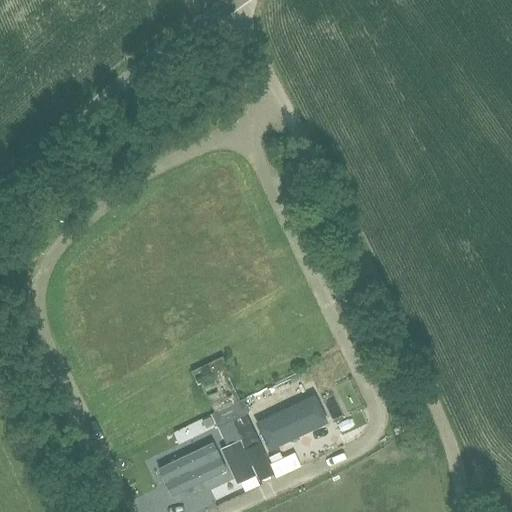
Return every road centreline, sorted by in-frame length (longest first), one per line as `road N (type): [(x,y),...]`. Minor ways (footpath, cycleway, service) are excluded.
road 1 (track): [(300,138),(442,427),(464,511)]
road 2 (unclassified): [(0,176),(80,108),(234,0)]
